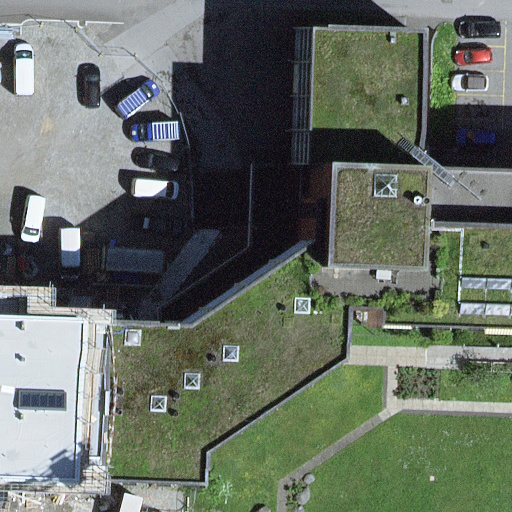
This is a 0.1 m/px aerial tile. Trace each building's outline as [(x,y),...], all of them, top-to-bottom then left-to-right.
[(511,172),(404,169),(408,30),(311,27),(311,29),(305,202),(262,200),(261,233),(295,234),(295,245),(261,244),(260,269),(226,268),(225,293),(191,292),(190,317),(156,316),(156,326),(87,323),(83,467),(85,467),(188,470),(190,470),(190,452),(191,415),(224,416),(327,347),(329,345),(330,309),(361,310),(511,315),(511,172)] [(156,310),(156,316),(190,317),(191,292),(225,293),(226,268),(260,269),(261,244),(295,245),(295,234),(261,233),(262,200),(305,202),(311,29),(293,28),(288,166),(248,164),(245,248),(156,310)] [(511,330),(511,315),(361,310),(360,326),(511,330)] [(191,415),(190,452),(326,358),(327,347),(224,416),(191,415)] [(85,483),(187,487),(188,470),(85,467),(85,483)]
